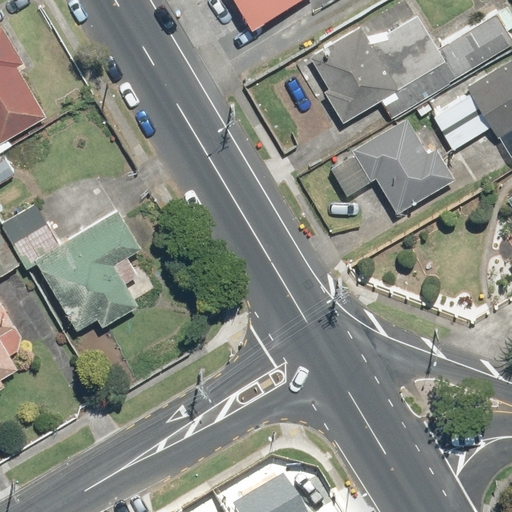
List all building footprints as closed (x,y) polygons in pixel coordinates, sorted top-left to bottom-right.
[(224,0),(245,31),(292,0),(224,0)] [(401,0),(362,23),(363,25),(311,53),(345,116),(385,94),(396,112),(511,43),(511,31),(498,8),(441,42),(415,0),(401,0)] [(0,25),(0,135),(49,107),(0,25)] [(511,54),(469,80),(474,88),(434,111),(454,143),(493,120),(500,132),(511,124),(511,54)] [(411,110),(356,142),(375,175),(381,172),(401,205),(457,173),(435,135),(428,139),(411,110)] [(0,180),(18,169),(7,152),(0,157),(0,180)] [(137,290),(116,255),(140,241),(119,205),(96,219),(39,251),(59,287),(80,322),(137,290)] [(0,382),(5,379),(1,371),(19,363),(3,330),(17,322),(0,293),(0,382)] [(232,509),(233,511),(304,511),(285,478),(232,509)]
